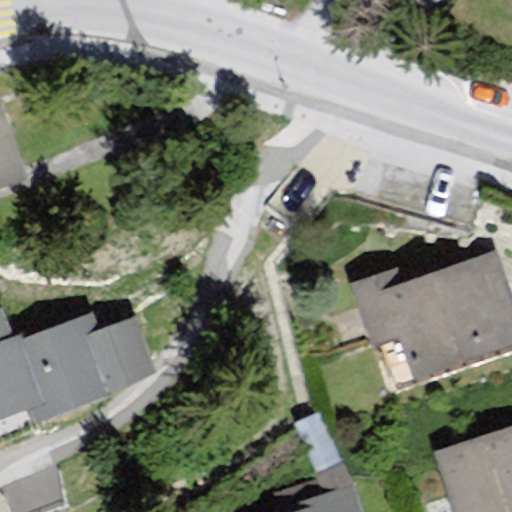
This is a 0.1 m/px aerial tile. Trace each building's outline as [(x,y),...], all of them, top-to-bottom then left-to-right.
[(0,201),(48,182),(42,167),(17,99),(0,102),(0,201)] [(511,345),(511,297),(494,253),(406,289),(396,266),(346,287),(372,351),(406,337),(424,381),(511,345)] [(11,301),(0,304),(0,428),(34,416),(41,426),(139,392),(102,314),(26,338),(11,301)] [(511,511),(511,437),(453,458),(477,511),(511,511)] [(315,511),(366,511),(351,473),(312,496),(315,511)]
